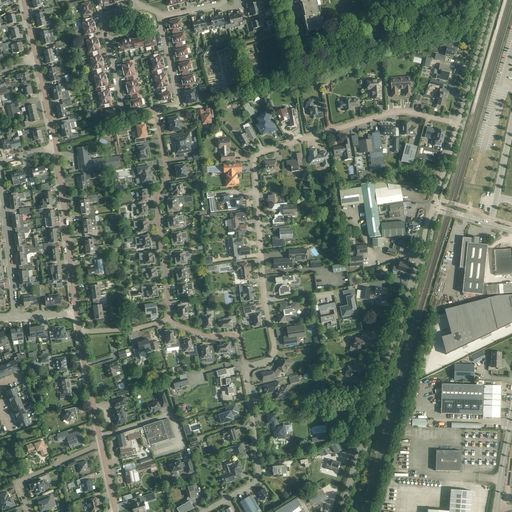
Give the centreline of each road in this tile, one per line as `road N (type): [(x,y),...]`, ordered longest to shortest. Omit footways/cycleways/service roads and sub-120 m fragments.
road 1 (residential): [(264,302),(256,154),(395,111),(457,123)]
road 2 (tertiary): [(340,511),(432,207)]
road 3 (residential): [(169,320),(156,196),(167,179),(155,108)]
road 4 (residential): [(203,511),(257,478),(248,368)]
road 5 (residential): [(155,108),(125,115),(103,17),(140,5)]
road 6 (residential): [(76,313),(55,145)]
road 7 (residential): [(17,317),(0,175)]
road 8 (tertiary): [(457,123),(490,0)]
road 9 (residential): [(101,444),(17,482),(29,511)]
